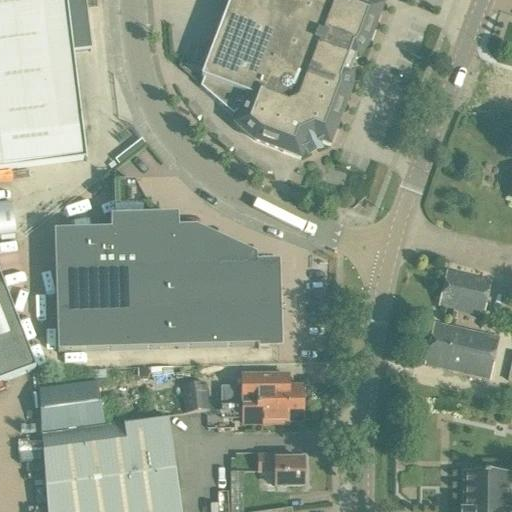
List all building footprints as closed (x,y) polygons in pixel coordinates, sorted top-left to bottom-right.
[(0,0),(0,169),(87,161),(82,122),(58,125),(50,56),(74,54),(92,51),(85,0),(0,0)] [(201,86),(233,114),(236,111),(240,113),(236,123),(236,124),(254,140),(283,151),(283,150),(299,156),(302,148),(307,143),(313,140),(320,140),(328,143),(334,128),(335,128),(349,90),(351,74),(349,73),(355,57),(357,58),(366,45),(381,7),(364,0),(230,0),(201,77),(204,78),(201,86)] [(147,143),(159,156),(166,149),(154,136),(147,143)] [(133,146),(147,164),(156,158),(141,139),(133,146)] [(258,345),(278,345),(276,264),(256,264),(256,254),(236,255),(236,245),(216,245),(216,235),(196,236),(196,226),(175,226),(175,216),(135,218),(134,180),(113,181),(114,228),(54,230),(57,350),(257,345),(257,348),(258,348),(258,345)] [(10,203),(0,203),(0,235),(14,234),(10,203)] [(55,214),(54,227),(68,228),(68,214),(55,214)] [(489,281),(447,271),(438,305),(481,316),(489,281)] [(0,384),(30,373),(0,294),(0,384)] [(497,338),(434,323),(423,365),(487,381),(497,338)] [(220,388),(220,405),(250,405),(301,405),(301,387),(289,387),(273,386),(274,375),(241,375),(241,388),(220,388)] [(204,384),(181,387),(185,414),(209,411),(204,384)] [(38,395),(44,435),(97,428),(91,388),(38,395)] [(263,421),(265,424),(276,424),(278,421),(301,422),(301,405),(250,405),(222,406),(221,412),(220,412),(220,417),(240,417),(240,421),(263,421)] [(44,435),(42,435),(46,511),(180,511),(169,419),(97,428),(44,435)] [(288,456),(258,456),(258,471),(272,471),(272,486),(301,486),(302,459),(288,459),(288,456)] [(508,511),(508,509),(506,509),(506,470),(462,470),(462,509),(458,509),(457,511),(508,511)] [(243,511),(242,473),(230,473),(230,511),(243,511)]
